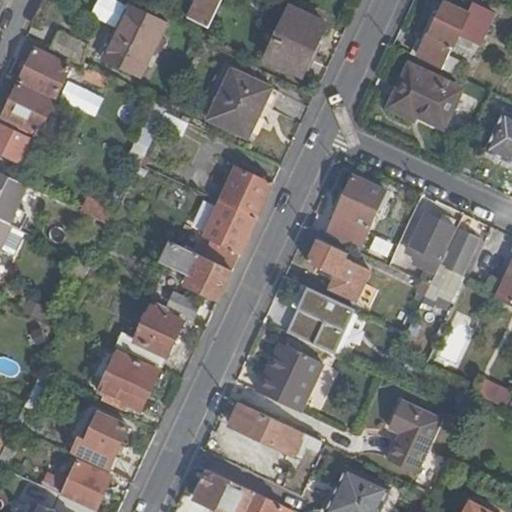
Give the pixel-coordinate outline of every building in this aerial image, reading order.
[(197,0),(190,18),(209,27),(222,0),(197,0)] [(140,79),(168,23),(129,3),(101,59),(140,79)] [(436,12),(415,56),(444,70),(461,36),(480,44),(495,12),(474,3),(469,13),(450,4),(440,10),(436,12)] [(302,76),(326,26),(291,9),(268,60),(302,76)] [(420,38),(417,37),(410,53),(415,56),(436,12),(440,10),(439,9),(432,10),(432,14),(420,38)] [(59,34),(52,50),(83,65),(87,47),(59,34)] [(37,50),(21,83),(56,100),(72,67),(37,50)] [(84,65),(79,76),(105,88),(110,78),(84,65)] [(394,106),(414,116),(417,112),(444,124),(460,90),(412,68),(394,106)] [(211,119),(249,137),(270,91),(271,90),(233,72),(211,119)] [(56,100),(21,83),(4,118),(39,135),(56,100)] [(270,91),(249,137),(260,141),(280,96),(270,91)] [(417,112),(414,116),(441,130),(444,124),(417,112)] [(511,162),(511,116),(504,113),(486,150),(511,162)] [(182,137),(188,124),(167,114),(160,127),(182,137)] [(4,118),(1,123),(36,140),(39,135),(4,118)] [(36,140),(1,123),(0,125),(0,153),(33,169),(46,145),(36,140)] [(134,152),(147,157),(158,130),(146,125),(134,152)] [(258,220),(274,185),(236,168),(219,202),(258,220)] [(0,219),(13,226),(20,229),(26,215),(0,202),(0,197),(10,177),(0,172),(0,219)] [(354,176),(326,236),(359,251),(387,191),(354,176)] [(234,271),(258,220),(219,202),(214,199),(197,234),(209,239),(201,256),(234,271)] [(85,214),(112,226),(117,216),(118,214),(91,201),(85,214)] [(438,265),(456,227),(425,213),(410,247),(423,253),(421,258),(438,265)] [(0,252),(4,244),(13,226),(0,219),(0,252)] [(20,229),(13,226),(4,244),(18,250),(26,233),(20,229)] [(473,266),(478,256),(473,253),(480,240),(462,231),(444,266),(450,270),(462,276),(469,264),(473,266)] [(94,258),(100,245),(87,240),(81,252),(94,258)] [(356,302),(370,270),(345,258),(347,254),(319,241),(309,263),(336,276),(330,290),(356,302)] [(220,300),(234,271),(201,256),(174,243),(165,261),(194,275),(189,285),(220,300)] [(85,279),(90,267),(77,261),(71,273),(85,279)] [(444,266),(441,265),(431,285),(431,286),(426,297),(424,302),(431,305),(434,304),(450,270),(444,266)] [(511,268),(497,299),(511,305),(511,268)] [(426,297),(431,286),(421,282),(416,292),(426,297)] [(152,286),(146,298),(163,305),(177,312),(194,320),(200,308),(152,286)] [(357,310),(310,288),(290,331),(337,353),(357,310)] [(176,316),(177,312),(163,305),(161,309),(152,306),(136,340),(124,334),(117,347),(163,369),(186,321),(176,316)] [(277,371),(288,347),(282,344),(270,368),(277,371)] [(270,368),(258,392),(301,412),(323,363),(288,347),(277,371),(270,368)] [(142,412),(161,372),(119,352),(100,392),(142,412)] [(511,398),(482,384),(477,394),(507,408),(511,398)] [(34,408),(39,397),(31,393),(25,404),(34,408)] [(418,472),(442,421),(404,402),(391,429),(401,434),(390,459),(418,472)] [(324,442),(241,404),(231,425),(295,455),(301,443),(320,452),(324,442)] [(96,412),(83,439),(89,442),(103,415),(96,412)] [(17,421),(4,415),(0,424),(0,451),(2,452),(6,445),(15,427),(17,421)] [(75,455),(110,472),(131,429),(103,415),(89,442),(83,439),(75,455)] [(0,466),(6,470),(16,449),(6,445),(2,452),(0,457),(0,466)] [(92,510),(96,511),(112,478),(79,462),(62,496),(64,497),(92,510)] [(329,511),(378,511),(391,485),(349,467),(329,511)] [(294,511),(295,511),(209,471),(196,499),(222,511),(294,511)] [(489,511),(474,503),(467,511),(489,511)]
